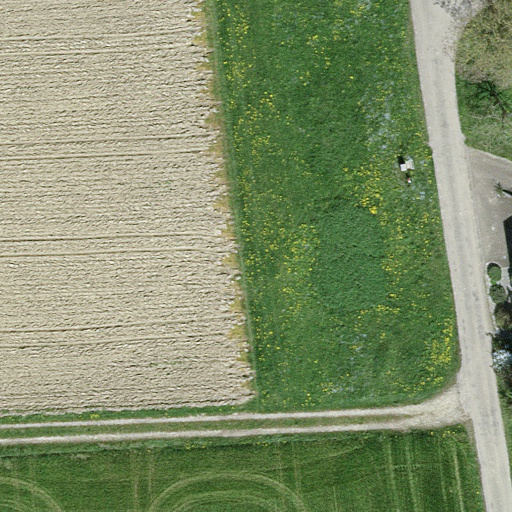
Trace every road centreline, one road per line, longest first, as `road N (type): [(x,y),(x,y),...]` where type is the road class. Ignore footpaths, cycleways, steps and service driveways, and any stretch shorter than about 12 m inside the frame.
road 1 (unclassified): [(424,0),(495,511)]
road 2 (track): [(0,436),(425,415),(479,388)]
